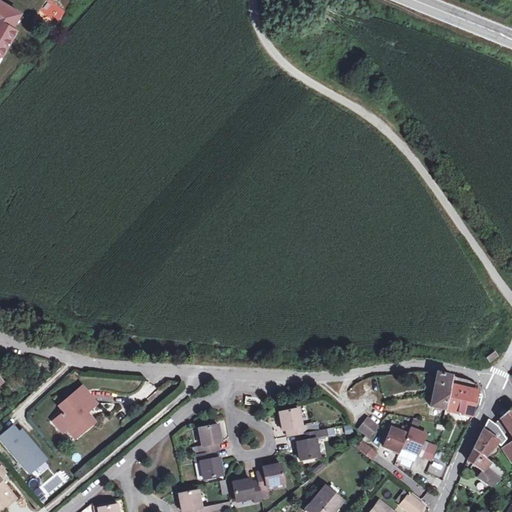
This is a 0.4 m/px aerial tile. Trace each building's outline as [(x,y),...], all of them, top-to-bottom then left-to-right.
[(0,64),(3,59),(6,60),(22,33),(18,31),(26,17),(0,1),(0,64)] [(40,13),(46,22),(52,18),(46,9),(40,13)] [(381,390),(396,390),(396,375),(381,375),(381,390)] [(451,389),(479,394),(480,387),(474,384),(437,375),(431,408),(446,411),(451,389)] [(357,386),(350,392),(354,399),(378,390),(375,383),(358,389),(357,386)] [(451,389),(446,411),(474,416),(479,394),(451,389)] [(65,434),(70,430),(78,439),(93,427),(85,417),(97,407),(83,390),(63,407),(68,413),(56,424),(65,434)] [(511,432),(511,410),(503,419),(510,430),(511,432)] [(299,445),(301,463),(322,460),(319,441),(322,441),(321,434),(309,436),(308,428),(305,429),(302,411),(282,414),(285,433),(289,432),(290,439),(301,438),(302,444),(299,445)] [(360,432),(368,439),(371,441),(380,431),(368,422),(360,432)] [(11,426),(0,435),(0,439),(28,473),(46,459),(21,429),(17,432),(11,426)] [(220,445),(223,444),(220,426),(201,430),(204,448),(201,448),(202,456),(197,457),(199,464),(203,463),(206,481),(225,478),(222,459),(218,460),(217,453),(222,452),(220,445)] [(412,428),(411,431),(427,438),(428,435),(412,428)] [(408,438),(410,433),(403,430),(401,435),(408,438)] [(500,441),(501,442),(511,458),(511,432),(510,430),(500,441)] [(401,456),(403,451),(408,438),(401,435),(392,431),(384,449),(401,456)] [(408,438),(403,451),(418,458),(427,438),(411,431),(410,433),(408,438)] [(501,442),(500,441),(485,432),(476,451),(485,459),(501,442)] [(361,454),(372,463),(378,456),(366,447),(361,454)] [(431,453),(428,451),(424,460),(432,463),(438,450),(433,448),(431,453)] [(485,459),(476,451),(471,462),(485,472),(484,473),(498,484),(507,476),(485,459)] [(0,480),(6,475),(0,467),(0,511),(3,511),(17,501),(0,480)] [(261,484),(253,485),(252,481),(234,485),(238,505),(257,501),(257,504),(265,503),(263,494),(270,493),(269,490),(287,486),(283,467),(266,470),(266,474),(259,475),(261,484)] [(306,469),(296,475),(300,481),(310,475),(306,469)] [(328,488),(309,511),(310,511),(336,511),(344,502),(328,488)] [(222,511),(222,507),(211,509),(203,510),(200,493),(182,496),(184,511),(222,511)] [(408,511),(419,511),(424,507),(410,496),(402,507),(408,511)] [(372,511),(390,511),(379,503),(372,511)]
